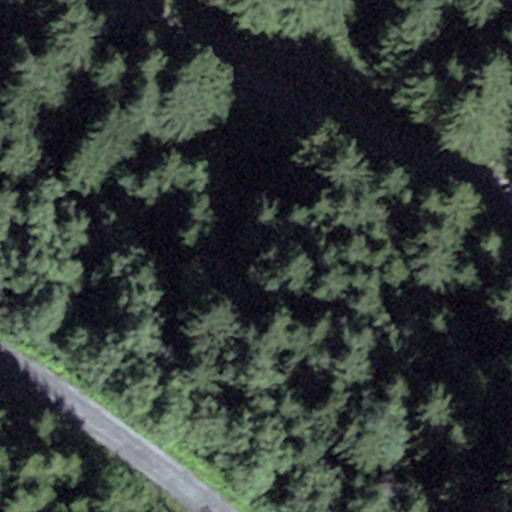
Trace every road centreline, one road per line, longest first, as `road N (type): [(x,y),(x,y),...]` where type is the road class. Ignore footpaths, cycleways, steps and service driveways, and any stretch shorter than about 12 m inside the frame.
road 1 (track): [(511,204),(347,133),(185,48),(132,0)]
road 2 (track): [(0,350),(221,511)]
